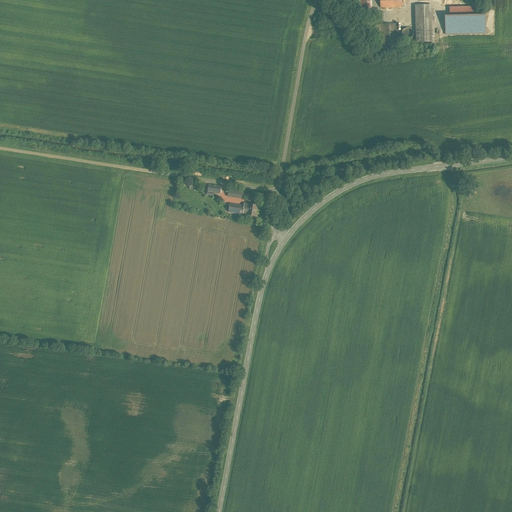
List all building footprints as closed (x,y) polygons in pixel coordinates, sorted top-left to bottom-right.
[(433,6),(416,6),(417,42),(434,42),(433,6)] [(370,8),(361,9),(363,17),(372,16),(370,8)] [(486,15),(446,17),(446,34),(486,33),(486,15)] [(398,24),(381,25),(382,50),(398,49),(398,24)] [(407,28),(406,28),(405,28),(404,29),(403,29),(403,30),(402,31),(402,32),(401,33),(401,34),(401,35),(402,36),(402,37),(403,38),(404,39),(405,39),(406,40),(408,40),(409,40),(410,39),(411,39),(412,38),(413,37),(413,36),(414,35),(414,34),(414,33),(414,32),(413,31),(413,30),(412,29),(411,29),(411,28),(410,28),(408,28),(407,28)] [(221,187),(210,185),(209,191),(220,193),(221,187)] [(243,190),(230,188),(229,195),(242,197),(243,190)] [(244,206),(230,204),(229,212),(243,214),(244,214),(245,206),(244,206)] [(258,206),(249,204),(248,215),(257,217),(257,216),(256,216),(257,213),(257,212),(258,206)]
